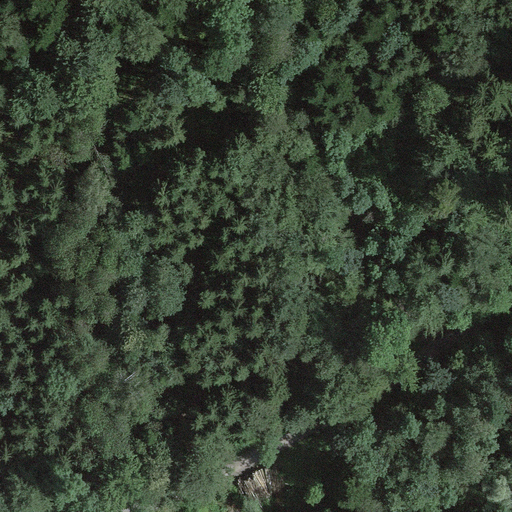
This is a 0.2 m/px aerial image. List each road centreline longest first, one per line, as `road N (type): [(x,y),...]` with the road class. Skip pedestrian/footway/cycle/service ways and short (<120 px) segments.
road 1 (track): [(122,511),(262,454),(456,340),(511,297)]
road 2 (track): [(456,340),(405,301),(375,263),(263,42),(251,0)]
